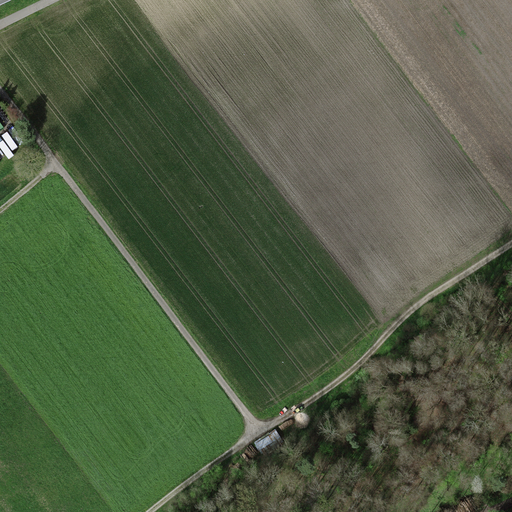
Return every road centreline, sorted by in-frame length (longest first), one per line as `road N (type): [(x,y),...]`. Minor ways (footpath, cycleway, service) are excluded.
road 1 (track): [(0,90),(259,428)]
road 2 (track): [(511,243),(413,308),(324,391),(259,428)]
road 3 (track): [(147,511),(259,428)]
